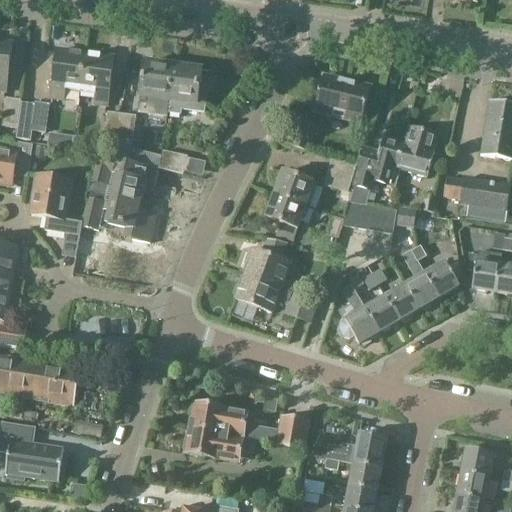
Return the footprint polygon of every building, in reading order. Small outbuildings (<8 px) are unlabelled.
[(13,46),(0,43),(0,92),(6,93),(13,46)] [(65,92),(80,94),(86,56),(58,52),(51,99),(64,101),(65,92)] [(114,59),(86,56),(80,94),(96,96),(95,105),(108,107),(114,59)] [(154,99),(169,101),(174,68),(145,64),(138,114),(152,116),(154,99)] [(167,114),(181,116),(182,111),(205,114),(208,89),(200,87),(202,71),(174,68),(169,101),(167,114)] [(325,78),(316,114),(363,125),(371,92),(369,89),(325,78)] [(2,129),(17,131),(20,104),(21,102),(6,100),(2,129)] [(511,106),(489,103),(480,157),(511,162),(511,106)] [(35,106),(31,132),(45,134),(49,107),(35,105),(35,106)] [(104,145),(118,147),(122,116),(108,114),(104,145)] [(136,118),(122,116),(118,147),(119,144),(132,145),(136,118)] [(307,154),(316,127),(299,121),(290,149),(307,154)] [(401,163),(398,173),(400,173),(427,180),(439,137),(408,128),(404,144),(401,153),(400,152),(398,156),(400,156),(398,162),(401,163)] [(401,153),(404,144),(383,138),(379,153),(364,149),(352,189),(372,194),(375,184),(395,190),(400,173),(398,173),(401,163),(398,162),(400,156),(398,156),(400,152),(401,153)] [(17,155),(0,152),(0,184),(12,186),(14,176),(27,178),(32,147),(19,145),(17,155)] [(33,160),(46,162),(47,151),(34,149),(33,160)] [(163,153),(159,172),(183,177),(187,158),(163,153)] [(333,161),(329,174),(352,181),(356,168),(333,161)] [(306,208),(314,185),(282,173),(274,196),(306,208)] [(348,195),(352,181),(329,174),(325,188),(348,195)] [(38,177),(31,216),(47,219),(45,231),(66,235),(79,237),(81,224),(63,221),(69,182),(38,177)] [(506,214),(510,188),(447,178),(443,198),(459,201),(458,206),(468,207),(466,219),(505,225),(506,214)] [(292,244),(306,208),(274,196),(265,219),(280,225),(275,237),(292,244)] [(423,196),(421,213),(434,215),(436,199),(423,196)] [(356,230),(360,207),(348,205),(341,229),(342,229),(356,231),(356,230)] [(366,208),(360,207),(356,231),(368,233),(372,209),(366,208)] [(384,211),(372,209),(368,233),(380,235),(384,211)] [(396,213),(384,211),(380,235),(392,237),(396,213)] [(417,213),(400,211),(396,229),(414,232),(417,213)] [(312,236),(309,249),(333,254),(336,240),(312,236)] [(511,242),(495,240),(493,251),(511,253),(511,242)] [(248,268),(245,277),(292,295),(295,287),(284,283),(287,273),(289,274),(291,266),(281,262),(288,246),(265,242),(261,254),(252,251),(250,256),(248,256),(245,264),(248,268)] [(0,245),(0,279),(11,281),(16,248),(0,245)] [(411,253),(417,264),(426,259),(420,248),(411,253)] [(438,300),(424,276),(417,264),(411,253),(411,252),(401,258),(415,281),(405,287),(419,312),(424,313),(430,310),(430,305),(438,300)] [(471,291),(494,294),(499,267),(500,259),(477,255),(471,291)] [(445,264),(424,276),(438,300),(459,288),(445,264)] [(511,268),(499,267),(494,294),(511,297),(511,268)] [(380,271),(371,276),(377,287),(386,282),(380,271)] [(371,276),(363,281),(369,291),(377,287),(371,276)] [(318,306),(245,277),(240,289),(234,290),(231,300),(233,304),(232,307),(262,317),(267,301),(286,307),(282,320),(309,329),(318,306)] [(0,321),(5,322),(11,281),(0,279),(0,321)] [(371,345),(371,339),(379,335),(365,311),(351,287),(342,293),(350,307),(338,314),(343,323),(339,325),(338,331),(343,340),(350,342),(354,339),(359,347),(360,346),(364,349),(371,345)] [(398,323),(419,312),(405,287),(384,299),(398,323)] [(384,299),(365,311),(379,335),(398,323),(384,299)] [(26,332),(0,327),(0,346),(23,350),(26,332)] [(291,333),(285,331),(281,342),(287,344),(291,333)] [(0,358),(0,395),(71,408),(77,375),(22,366),(22,362),(0,358)] [(194,406),(189,430),(255,442),(304,451),(308,425),(283,421),(280,433),(249,427),(238,411),(224,409),(224,411),(194,406)] [(3,426),(0,445),(0,453),(9,455),(5,477),(8,477),(8,481),(24,484),(24,480),(59,485),(64,451),(32,446),(34,431),(3,426)] [(253,457),(255,442),(189,430),(185,455),(216,461),(239,465),(241,455),(253,457)] [(328,447),(326,460),(339,463),(339,464),(353,467),(354,466),(381,471),(387,440),(360,435),(357,449),(342,446),(341,450),(328,447)] [(312,444),(309,457),(323,460),(325,446),(312,444)] [(462,474),(489,479),(494,457),(466,451),(462,474)] [(339,464),(339,463),(326,460),(325,462),(326,462),(324,471),(337,473),(339,464)] [(353,467),(349,489),(377,494),(381,471),(354,466),(353,467)] [(511,485),(511,484),(511,483),(511,474),(504,473),(502,484),(511,485)] [(462,474),(458,496),(485,502),(485,501),(489,479),(462,474)] [(349,489),(344,511),(373,511),(377,494),(349,489)] [(458,496),(454,511),(483,511),(485,501),(485,502),(458,496)] [(320,498),(318,507),(330,510),(332,500),(320,498)]
